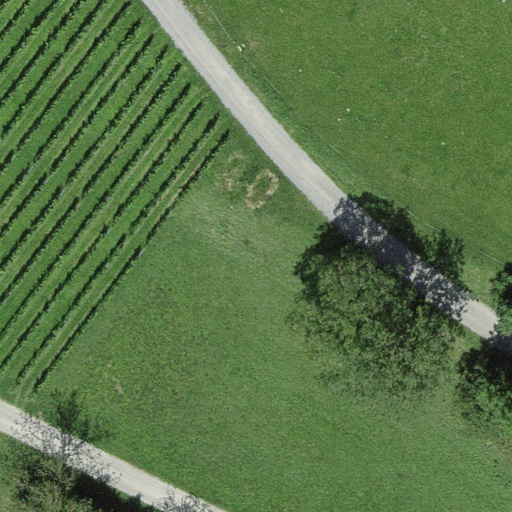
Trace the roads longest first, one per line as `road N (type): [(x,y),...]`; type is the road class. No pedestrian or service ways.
road 1 (track): [(511,323),(226,81),(174,0)]
road 2 (track): [(0,412),(215,511)]
